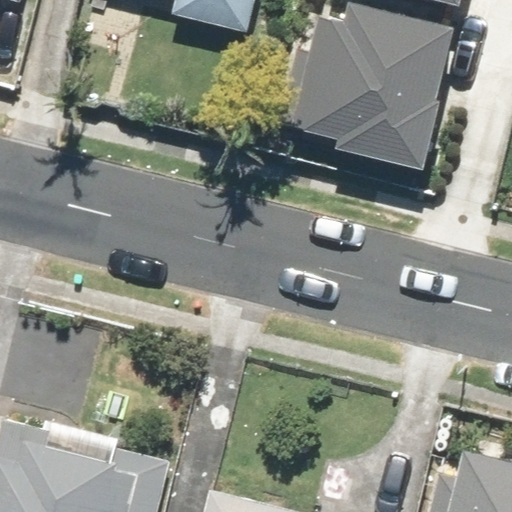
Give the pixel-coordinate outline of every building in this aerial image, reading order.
[(251,0),(162,0),(164,0),(159,26),(242,43),(251,0)] [(465,21),(371,0),(353,0),(324,130),(435,155),(465,21)] [(64,425),(16,413),(0,472),(0,511),(140,511),(143,504),(166,510),(181,451),(128,438),(123,457),(60,441),(64,425)] [(465,511),(511,511),(511,449),(511,451),(481,444),(465,511)] [(330,511),(333,497),(223,477),(216,511),(330,511)]
